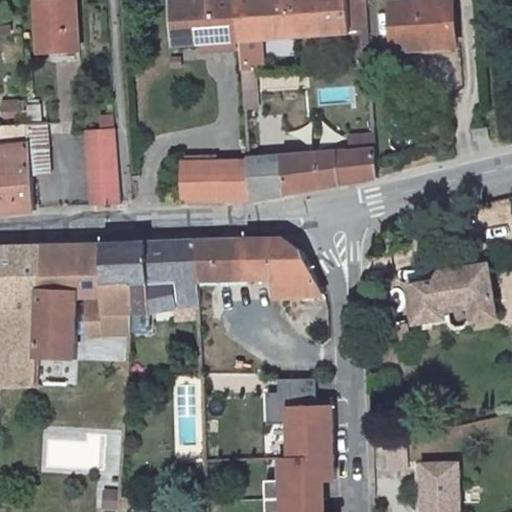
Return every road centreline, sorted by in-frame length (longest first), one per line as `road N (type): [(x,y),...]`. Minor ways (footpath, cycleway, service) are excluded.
road 1 (tertiary): [(0,236),(162,229),(330,208)]
road 2 (residential): [(356,511),(341,259),(330,208)]
road 3 (tertiary): [(511,167),(330,208)]
